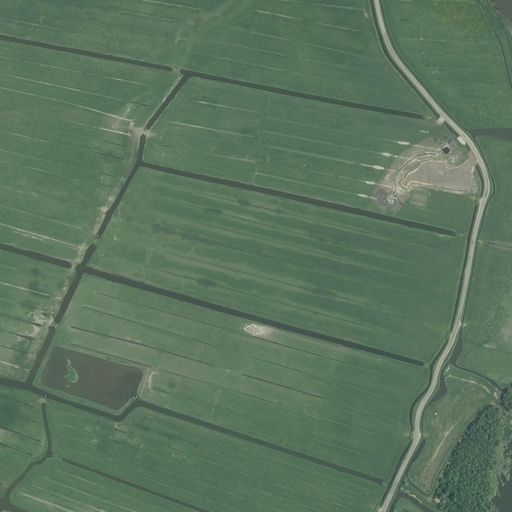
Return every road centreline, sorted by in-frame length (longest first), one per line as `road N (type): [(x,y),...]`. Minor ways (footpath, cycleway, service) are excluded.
road 1 (unclassified): [(382,511),(457,325),(486,182),(465,136),(392,53),(376,0)]
road 2 (track): [(134,130),(483,200)]
